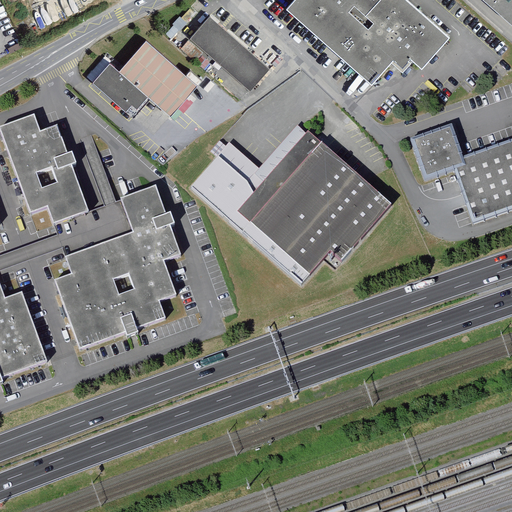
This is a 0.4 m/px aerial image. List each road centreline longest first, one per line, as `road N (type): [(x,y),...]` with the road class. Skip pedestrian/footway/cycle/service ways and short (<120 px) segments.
road 1 (motorway): [(0,482),(511,296)]
road 2 (motorway): [(511,267),(0,452)]
road 3 (unknown): [(0,175),(69,374)]
road 4 (unknown): [(360,108),(424,81),(470,34),(437,0)]
road 5 (tertiary): [(0,82),(152,0)]
road 6 (unknown): [(329,81),(228,158)]
